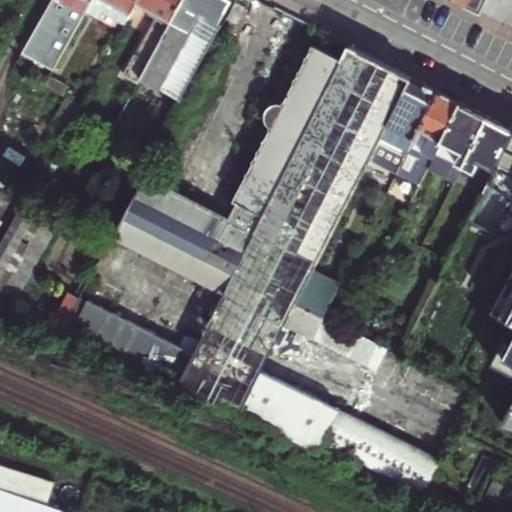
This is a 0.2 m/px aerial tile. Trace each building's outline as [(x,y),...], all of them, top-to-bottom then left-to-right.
[(52,0),(22,57),(52,73),(87,10),(92,0),(52,0)] [(104,8),(126,21),(136,0),(92,0),(87,10),(99,17),(104,8)] [(138,0),(145,4),(172,17),(180,0),(138,0)] [(170,22),(140,77),(184,100),(223,24),(220,22),(231,0),(180,0),(172,17),(170,22)] [(243,8),(234,3),(226,19),(235,23),(243,8)] [(153,13),(170,22),(172,17),(145,4),(143,8),(153,13)] [(153,13),(122,75),(137,83),(140,77),(170,22),(153,13)] [(348,54),(325,42),(321,49),(313,45),(282,105),(275,105),(270,107),(266,111),(265,117),(266,123),(270,127),(233,201),(237,203),(229,217),(145,175),(114,235),(228,294),(198,353),(83,293),(59,337),(241,415),(346,463),(428,506),(450,458),(265,368),(277,345),(291,352),(303,329),(319,337),(328,318),(326,317),(298,303),(315,270),(380,143),(413,77),(403,72),(352,46),(348,54)] [(66,96),(72,85),(52,74),(45,85),(66,96)] [(399,173),(413,146),(440,91),(430,86),(413,77),(380,143),(391,149),(384,161),(390,165),(388,170),(398,175),(399,173)] [(440,91),(413,146),(425,152),(411,180),(409,185),(418,190),(431,164),(462,102),(454,98),(440,91)] [(458,178),(464,166),(488,115),(478,110),(462,102),(431,164),(458,178)] [(488,115),(464,166),(472,170),(476,161),(497,170),(511,140),(511,127),(509,126),(488,115)] [(511,140),(497,170),(492,179),(511,189),(511,196),(511,198),(511,278),(496,308),(511,316),(511,343),(507,340),(496,361),(511,369),(511,409),(505,422),(511,425),(511,140)] [(399,173),(411,180),(425,152),(413,146),(399,173)] [(60,224),(26,207),(0,255),(0,311),(11,316),(60,224)] [(342,285),(315,270),(298,303),(326,317),(342,285)] [(51,323),(61,328),(76,299),(66,294),(51,323)] [(505,483),(495,478),(487,495),(497,500),(505,483)] [(77,511),(0,486),(0,511),(77,511)]
